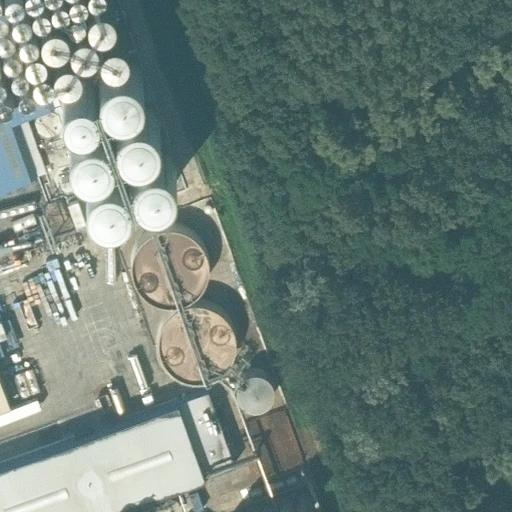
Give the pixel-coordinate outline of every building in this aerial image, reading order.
[(31,6),(31,0),(30,0),(13,0),(13,6),(17,11),(22,12),(28,11),(31,6)] [(69,0),(69,1),(68,6),(70,12),(75,14),(81,14),(85,10),(87,4),(84,0),(69,0)] [(88,0),(88,6),(91,11),(96,16),(103,17),(110,14),(114,9),(116,2),(114,0),(88,0)] [(47,7),(43,12),(42,18),(43,25),(48,29),(54,32),(60,31),(65,28),(69,22),(69,15),(66,9),(60,5),(54,4),(47,7)] [(39,24),(38,19),(34,15),(29,14),(25,16),(21,20),(21,25),(23,30),(28,33),(33,33),(38,29),(39,24)] [(76,17),(71,23),(70,29),(72,35),(77,40),(82,42),(89,41),(94,38),(97,33),(98,26),(95,20),(89,15),(82,15),(76,17)] [(15,33),(14,27),(11,23),(6,22),(1,24),(0,24),(0,36),(1,38),(6,40),(12,38),(15,33)] [(104,28),(101,34),(101,41),(104,47),(109,50),(116,51),(122,49),(126,44),(128,38),(126,31),(122,26),(116,24),(109,24),(104,28)] [(45,44),(44,39),(40,35),(35,34),(30,35),(26,40),(26,46),(29,50),(33,52),(38,52),(43,49),(45,44)] [(73,42),(67,40),(60,42),(55,46),(53,53),(54,60),(58,65),(65,68),(71,67),(77,64),(80,58),(81,52),(78,46),(73,42)] [(21,52),(21,47),(18,43),(13,41),(7,43),(4,48),(5,53),(8,57),(13,58),(18,57),(21,52)] [(52,62),(50,57),(45,54),(39,54),(35,58),(33,63),(35,69),(40,72),(46,71),(50,68),(52,62)] [(29,71),(28,65),(25,61),(20,60),(15,62),(12,66),(12,71),(15,76),(21,78),(26,76),(29,71)] [(35,89),(34,83),(31,80),(27,79),(22,80),(19,84),(19,89),(22,93),(27,95),(32,93),(35,89)] [(13,97),(12,92),(9,88),(4,87),(0,88),(0,101),(5,103),(10,102),(13,97)] [(61,204),(11,222),(16,236),(66,218),(61,204)] [(29,323),(37,319),(29,302),(21,305),(29,323)] [(275,397),(276,389),(275,380),(270,373),(263,369),(254,367),(246,369),(239,373),(234,380),(232,389),(234,397),(239,404),(246,409),(254,411),(263,409),(270,404),(275,397)] [(0,406),(10,403),(0,373),(0,406)] [(0,461),(0,511),(103,511),(205,474),(235,463),(208,387),(178,398),(0,461)] [(172,505),(177,503),(179,499),(178,493),(174,490),(169,489),(165,491),(162,496),(163,501),(167,505),(172,505)] [(314,502),(313,496),(310,493),(305,491),(300,493),(298,497),(298,502),(301,506),(306,508),(311,506),(314,502)] [(152,495),(148,498),(145,502),(146,507),(150,511),(155,511),(159,509),(162,505),(161,500),(157,496),(152,495)] [(280,504),(280,509),(282,511),(294,511),(296,508),(296,503),(293,499),(288,498),(283,500),(280,504)] [(137,503),(132,503),(128,506),(126,511),(125,511),(143,511),(142,507),(137,503)]
